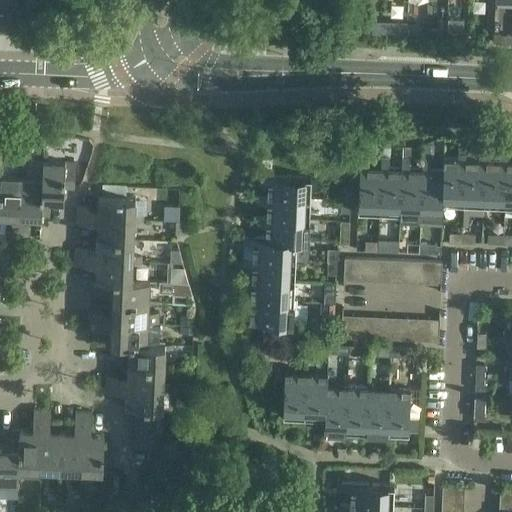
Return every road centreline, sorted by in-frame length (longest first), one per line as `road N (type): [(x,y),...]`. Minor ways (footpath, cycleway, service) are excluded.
road 1 (residential): [(511,286),(462,283),(450,460),(511,464)]
road 2 (tertiary): [(322,74),(511,80)]
road 3 (tertiary): [(154,57),(174,81),(199,86),(322,74)]
road 4 (tertiary): [(0,73),(96,80),(154,57)]
road 5 (tertiary): [(322,74),(229,65),(181,40)]
road 6 (residential): [(48,375),(67,399),(119,403),(117,466)]
